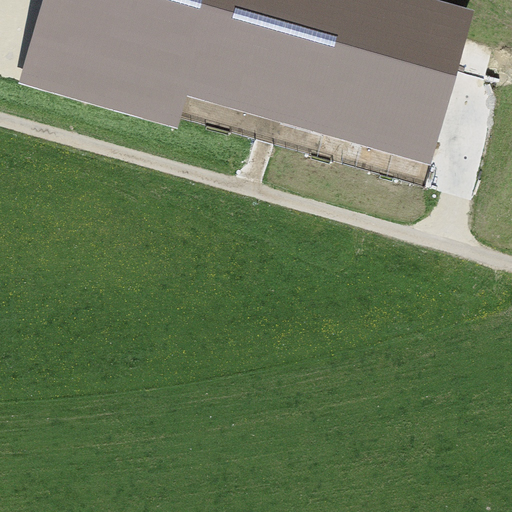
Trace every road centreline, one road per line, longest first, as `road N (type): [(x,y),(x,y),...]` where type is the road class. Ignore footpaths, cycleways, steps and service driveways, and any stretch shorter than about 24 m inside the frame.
road 1 (track): [(0,117),(511,263)]
road 2 (track): [(438,242),(477,95)]
